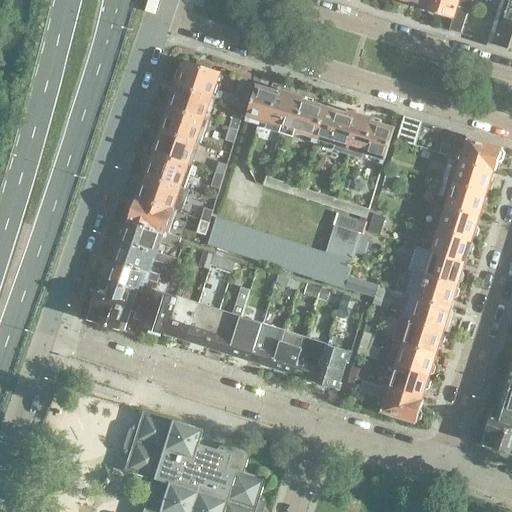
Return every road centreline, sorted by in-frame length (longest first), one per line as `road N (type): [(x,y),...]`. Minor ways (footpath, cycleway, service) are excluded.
road 1 (primary): [(0,354),(117,0)]
road 2 (residential): [(162,20),(511,129)]
road 3 (tertiary): [(54,334),(162,20)]
road 4 (residential): [(313,421),(54,334)]
road 5 (primary): [(65,0),(0,237)]
road 6 (residential): [(511,70),(282,0)]
road 7 (residential): [(442,460),(511,237)]
road 8 (tertiary): [(0,491),(54,334)]
road 9 (residential): [(442,460),(313,421)]
